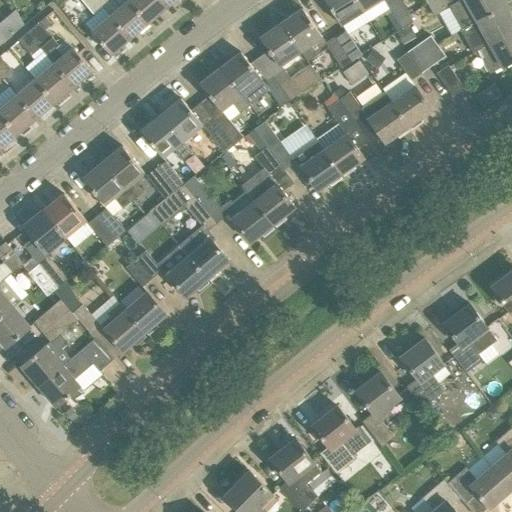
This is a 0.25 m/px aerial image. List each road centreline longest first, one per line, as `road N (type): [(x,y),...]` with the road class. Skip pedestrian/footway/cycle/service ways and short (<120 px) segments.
road 1 (unclassified): [(511,124),(302,274),(66,493)]
road 2 (unclassified): [(134,511),(236,415),(511,207)]
road 3 (unclassified): [(0,199),(252,0)]
